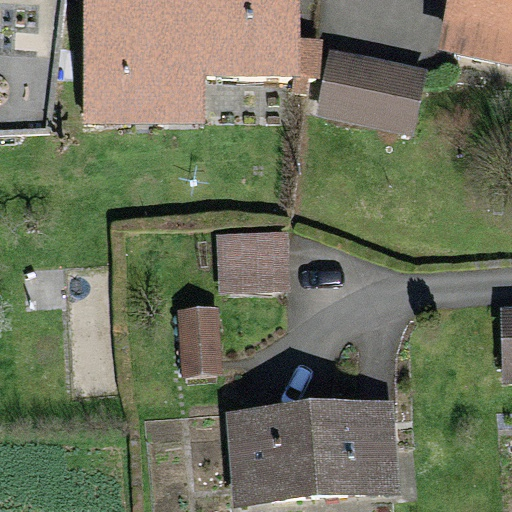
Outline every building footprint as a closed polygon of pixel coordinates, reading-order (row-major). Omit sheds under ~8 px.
[(293,0),(88,0),(86,115),(192,117),(193,81),(291,84),(293,0)] [(511,0),(459,0),(452,41),(511,51),(511,0)] [(423,84),(325,60),(312,113),(410,137),(423,84)] [(282,240),(215,243),(217,297),(284,294),(282,240)] [(511,316),(502,316),(503,378),(511,378),(511,316)] [(209,317),(176,319),(178,380),(211,379),(209,317)] [(389,415),(225,422),(229,509),(392,502),(389,415)]
